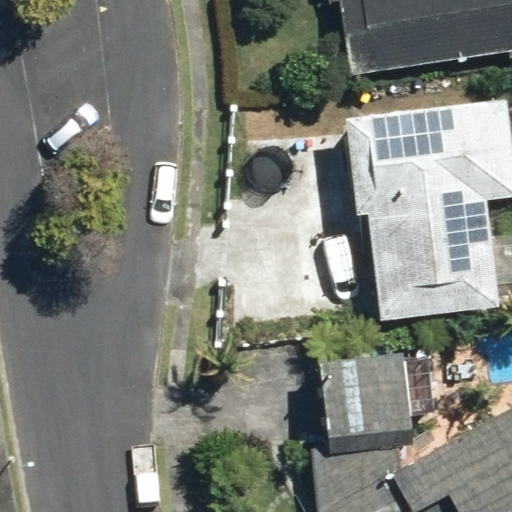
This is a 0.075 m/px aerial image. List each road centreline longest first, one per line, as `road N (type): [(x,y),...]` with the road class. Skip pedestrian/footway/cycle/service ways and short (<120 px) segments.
road 1 (residential): [(142,0),(153,221),(140,317),(94,458)]
road 2 (residential): [(94,458),(55,394),(0,127)]
